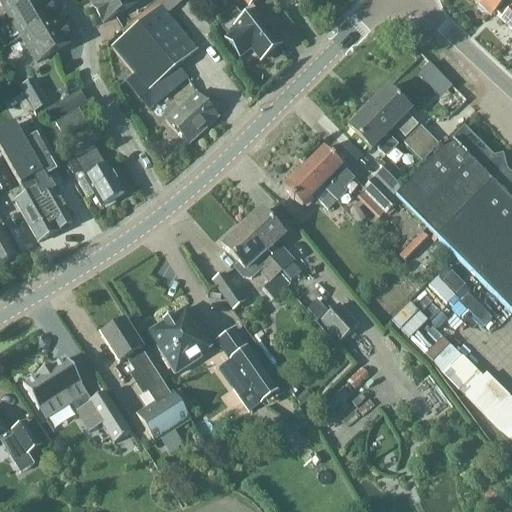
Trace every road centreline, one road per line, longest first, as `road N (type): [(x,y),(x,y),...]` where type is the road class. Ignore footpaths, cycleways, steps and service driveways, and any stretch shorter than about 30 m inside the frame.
road 1 (tertiary): [(165,212),(383,0)]
road 2 (residential): [(165,212),(87,80),(86,34),(65,0)]
road 3 (tertiary): [(0,317),(165,212)]
road 4 (unclassified): [(511,92),(415,0)]
